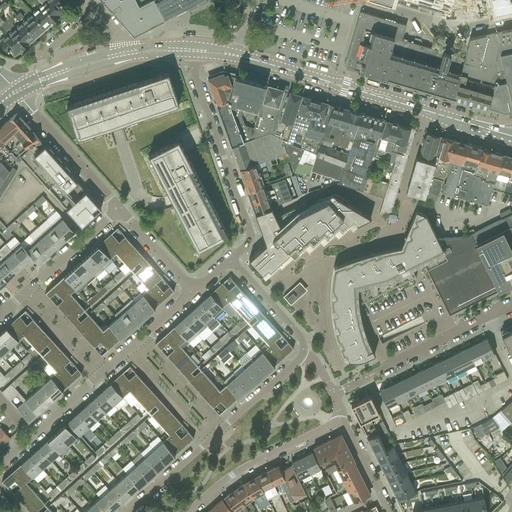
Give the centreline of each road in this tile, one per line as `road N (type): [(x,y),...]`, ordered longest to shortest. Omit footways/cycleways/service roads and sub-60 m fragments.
road 1 (residential): [(0,463),(193,292)]
road 2 (residential): [(301,355),(129,511)]
road 3 (residential): [(230,260),(247,243),(248,226),(189,54)]
road 4 (residential): [(189,511),(253,462),(339,423)]
road 5 (residential): [(0,316),(119,209)]
road 6 (residential): [(119,209),(15,92)]
road 7 (tertiary): [(511,136),(365,93)]
road 8 (residential): [(365,0),(441,22),(511,7)]
road 9 (unclassified): [(379,370),(511,307)]
road 10 (residential): [(230,260),(301,339),(301,355)]
